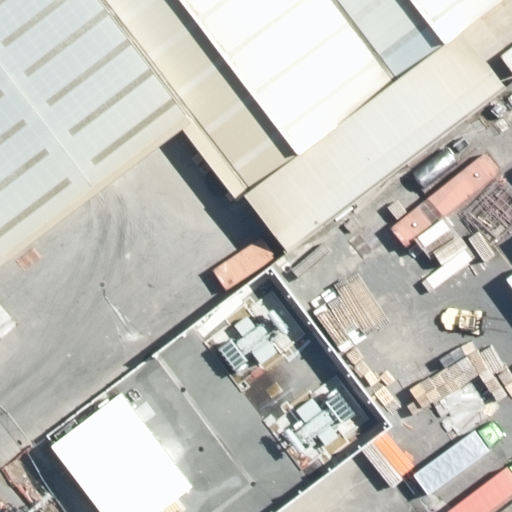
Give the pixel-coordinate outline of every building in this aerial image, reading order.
[(0,0),(0,225),(162,104),(82,0),(0,0)] [(82,0),(162,104),(214,173),(428,11),(443,0),(82,0)] [(428,11),(214,173),(259,232),(474,71),(428,11)] [(290,312),(258,272),(159,352),(191,392),(290,312)] [(440,381),(403,332),(334,385),(371,434),(440,381)] [(174,511),(212,511),(197,493),(174,511)]
